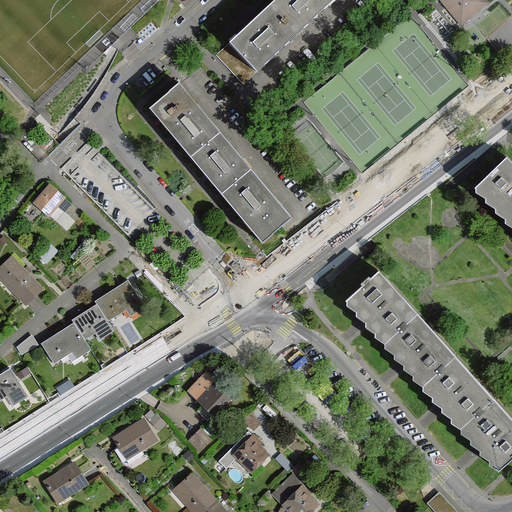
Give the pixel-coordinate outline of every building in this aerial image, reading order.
[(276,0),(270,6),(297,35),(335,0),(276,0)] [(483,0),(443,0),(449,6),(451,3),(463,17),(472,10),(474,13),(486,3),(483,0)] [(451,3),(449,6),(463,22),(474,13),(472,10),(463,17),(451,3)] [(230,43),(257,73),(297,35),(270,6),(230,43)] [(257,73),(230,43),(216,56),(244,86),(257,73)] [(180,83),(150,108),(191,157),(221,132),(180,83)] [(252,169),(221,132),(191,157),(222,194),(252,169)] [(511,161),(508,157),(478,186),(498,207),(511,193),(511,161)] [(293,217),(252,169),(222,194),(263,243),(281,228),(293,217)] [(64,197),(51,186),(36,203),(49,215),(57,205),(64,197)] [(511,193),(498,207),(511,220),(511,193)] [(72,205),(64,197),(57,205),(65,212),(72,205)] [(58,251),(53,246),(41,259),(46,263),(58,251)] [(42,288),(13,257),(0,268),(0,270),(7,277),(4,280),(26,304),(42,288)] [(399,292),(380,271),(350,298),(368,319),(399,292)] [(145,306),(129,280),(95,301),(98,304),(107,320),(131,305),(135,312),(145,306)] [(418,314),(399,292),(368,319),(388,341),(418,314)] [(107,320),(98,304),(72,320),(74,323),(84,339),(100,329),(104,336),(113,330),(107,320)] [(437,335),(418,314),(388,341),(407,362),(437,335)] [(84,339),(74,323),(42,344),(54,362),(67,354),(72,362),(82,356),(81,354),(90,348),(84,339)] [(456,356),(437,335),(407,362),(426,384),(456,356)] [(31,337),(17,348),(22,355),(38,345),(31,337)] [(475,377),(456,356),(426,384),(444,404),(475,377)] [(28,397),(11,368),(0,375),(0,399),(10,393),(9,392),(10,391),(11,392),(18,403),(28,397)] [(207,372),(190,390),(198,398),(215,381),(207,372)] [(221,377),(216,382),(231,396),(236,391),(221,377)] [(494,398),(475,377),(444,404),(464,425),(494,398)] [(215,381),(198,398),(205,404),(198,410),(208,420),(214,413),(215,414),(227,402),(230,405),(235,400),(231,396),(216,382),(215,381)] [(511,420),(511,418),(494,398),(464,425),(482,447),(511,420)] [(261,423),(251,414),(245,420),(255,429),(261,423)] [(144,420),(115,438),(120,447),(116,450),(123,462),(130,464),(143,455),(141,450),(157,440),(144,420)] [(511,458),(511,420),(482,447),(502,468),(511,458)] [(212,439),(201,429),(190,440),(201,451),(212,439)] [(253,439),(237,455),(252,470),(268,454),(253,439)] [(88,483),(75,463),(46,482),(56,498),(69,490),(71,493),(88,483)] [(295,473),(301,478),(302,480),(309,474),(299,465),(293,471),(295,473)] [(290,478),(296,483),(301,478),(295,473),(290,478)] [(201,511),(215,500),(192,474),(177,487),(187,499),(185,501),(191,509),(194,511),(201,511)] [(286,505),(302,489),(296,483),(290,478),(274,493),(286,505)] [(302,489),(286,505),(292,511),(308,511),(317,504),(307,495),(310,491),(305,486),(302,489)] [(453,511),(455,510),(440,494),(429,504),(436,511),(453,511)] [(226,511),(215,500),(201,511),(226,511)]
